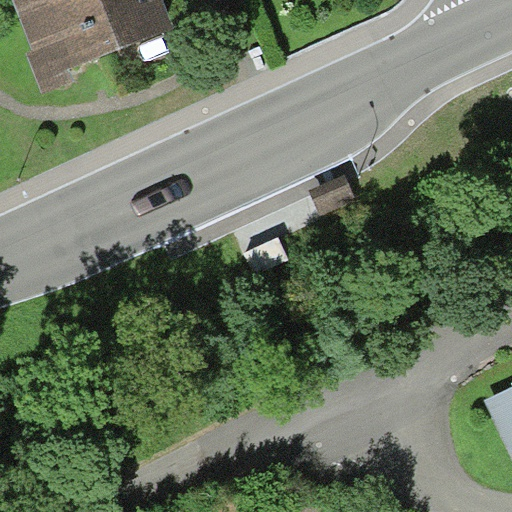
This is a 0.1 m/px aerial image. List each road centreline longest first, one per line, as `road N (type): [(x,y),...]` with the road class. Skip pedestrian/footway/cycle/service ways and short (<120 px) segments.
road 1 (secondary): [(511,16),(0,255)]
road 2 (residential): [(511,300),(440,352),(294,419)]
road 3 (residential): [(493,511),(420,488),(294,419)]
road 4 (residential): [(294,419),(96,511)]
